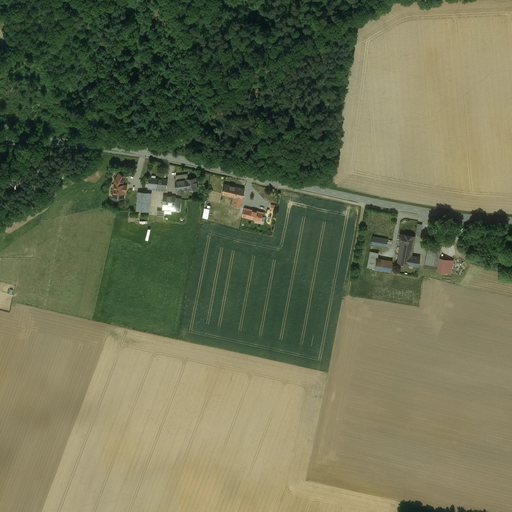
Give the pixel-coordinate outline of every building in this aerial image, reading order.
[(119,173),(115,181),(115,184),(114,184),(114,189),(114,190),(114,197),(123,198),(123,195),(123,196),(124,195),(124,193),(124,192),(124,191),(126,191),(127,186),(125,186),(125,185),(122,185),(122,184),(126,177),(119,173)] [(187,175),(176,176),(177,181),(176,181),(177,191),(178,191),(178,194),(184,193),(183,190),(197,188),(196,178),(187,179),(187,175)] [(167,180),(149,178),(148,189),(166,191),(166,187),(167,188),(167,180)] [(245,189),(225,184),(222,194),(234,197),(232,206),(240,208),(245,189)] [(151,193),(138,192),(136,210),(149,212),(151,193)] [(175,197),(164,196),(163,210),(179,211),(180,199),(175,198),(175,197)] [(265,214),(245,209),(242,221),(260,225),(261,221),(260,221),(261,217),(264,218),(265,214)] [(415,237),(401,234),(399,243),(401,243),(398,263),(406,264),(406,265),(419,267),(420,258),(412,256),(415,237)] [(392,241),(373,238),(372,246),(389,249),(390,246),(391,247),(392,241)] [(429,244),(425,264),(438,266),(439,259),(441,246),(429,244)] [(379,253),(370,251),(367,267),(391,272),(393,262),(378,259),(379,253)] [(439,259),(438,266),(437,271),(443,272),(451,274),(453,261),(439,259)]
